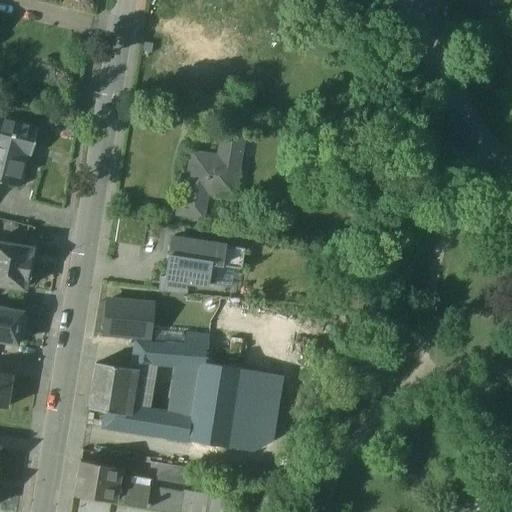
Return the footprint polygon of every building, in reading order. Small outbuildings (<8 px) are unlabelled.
[(172,88),(206,93),(213,40),(179,35),(172,88)] [(219,38),(209,100),(343,120),(349,75),(263,62),(265,45),(219,38)] [(0,119),(0,183),(18,188),(26,156),(30,157),(37,129),(28,127),(28,125),(0,118),(0,119)] [(217,157),(190,153),(182,203),(177,202),(175,215),(201,219),(205,193),(232,198),(243,133),(221,130),(217,157)] [(142,248),(147,223),(119,218),(114,242),(142,248)] [(241,249),(171,238),(165,278),(186,281),(187,281),(206,284),(209,263),(239,267),(241,249)] [(0,243),(0,284),(23,288),(25,276),(27,276),(30,261),(28,261),(30,249),(0,243)] [(165,278),(159,277),(158,292),(184,295),(186,281),(165,278)] [(103,333),(149,338),(152,306),(106,301),(103,333)] [(22,312),(0,308),(0,341),(16,344),(18,331),(22,332),(25,316),(21,316),(22,312)] [(184,335),(182,346),(205,347),(206,337),(184,335)] [(149,343),(132,341),(131,353),(132,353),(132,352),(148,358),(150,361),(178,364),(180,361),(181,355),(182,346),(149,343)] [(205,347),(182,346),(181,355),(203,357),(205,347)] [(202,363),(200,362),(192,415),(188,441),(224,447),(237,369),(202,363)] [(131,368),(94,363),(87,408),(105,410),(124,413),(125,405),(131,368)] [(237,369),(224,447),(245,450),(251,413),(263,415),(269,376),(237,369)] [(11,374),(0,372),(0,407),(5,408),(11,374)] [(192,415),(125,405),(124,413),(105,410),(102,427),(188,441),(192,415)] [(116,469),(79,462),(73,494),(110,501),(113,484),(116,469)] [(185,469),(158,464),(155,479),(183,483),(185,469)] [(125,486),(113,484),(110,501),(122,503),(125,486)] [(148,489),(125,485),(125,486),(122,503),(145,507),(148,489)] [(177,511),(180,496),(148,489),(145,507),(173,511),(177,511)] [(227,511),(230,500),(181,491),(180,496),(177,511),(227,511)] [(261,511),(245,508),(243,511),(276,511),(278,502),(263,499),(261,511)]
